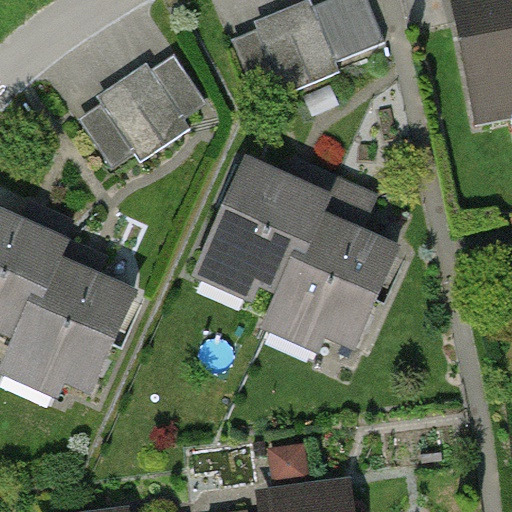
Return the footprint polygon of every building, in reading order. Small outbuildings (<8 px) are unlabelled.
[(364,0),(351,0),(257,46),(288,109),(393,57),(364,0)] [(511,0),(440,0),(471,149),(511,140),(511,0)] [(173,54),(78,121),(127,190),(222,123),(173,54)] [(351,218),(248,172),(199,281),(274,315),(266,332),(348,369),(396,262),(343,238),(351,218)] [(88,259),(0,219),(0,350),(11,355),(3,373),(85,409),(133,302),(80,278),(88,259)] [(272,511),(365,511),(364,500),(272,511)]
